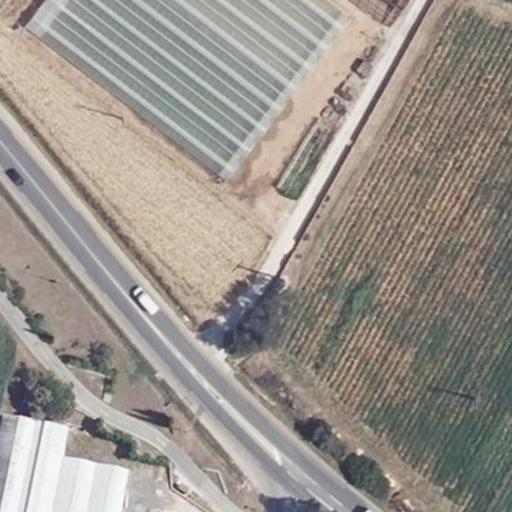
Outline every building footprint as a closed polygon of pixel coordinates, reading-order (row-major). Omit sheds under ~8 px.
[(34,38),(59,69),(268,231),(295,194),(289,188),(314,154),(112,0),(6,0),(3,5),(34,38)] [(334,0),(120,0),(303,139),(380,36),(334,0)] [(347,0),(387,31),(408,0),(347,0)] [(0,8),(0,22),(59,69),(34,38),(3,5),(0,8)] [(43,389),(24,384),(19,402),(38,408),(43,389)] [(116,511),(123,472),(57,459),(62,429),(0,416),(0,511),(116,511)]
